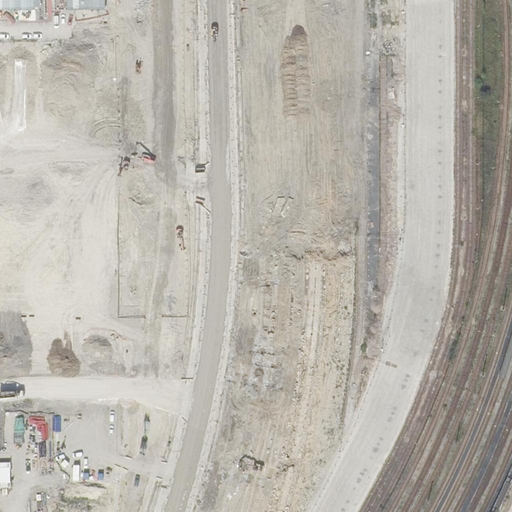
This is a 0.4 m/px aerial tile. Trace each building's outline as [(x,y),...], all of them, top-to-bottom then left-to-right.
[(108,8),(107,0),(55,0),(55,8),(108,8)] [(142,0),(117,0),(118,17),(142,17),(142,0)] [(420,0),(385,0),(386,24),(421,23),(420,0)] [(0,152),(145,152),(145,42),(0,42),(0,152)] [(148,237),(0,237),(0,366),(26,367),(26,378),(85,378),(84,368),(95,367),(95,365),(149,365),(148,237)]
